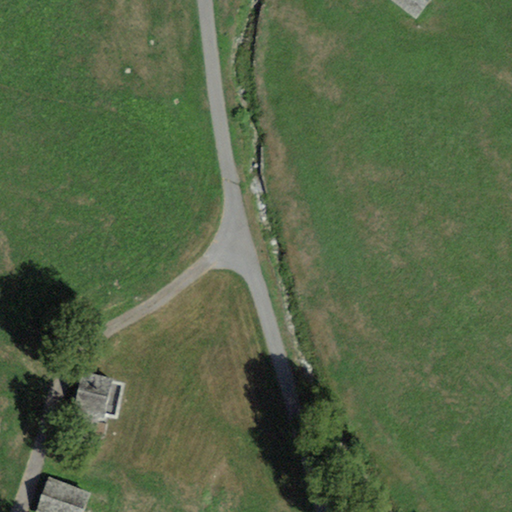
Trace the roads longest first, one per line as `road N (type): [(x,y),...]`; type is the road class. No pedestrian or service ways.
road 1 (unclassified): [(205,0),(241,246),(328,511)]
road 2 (track): [(241,246),(82,350),(63,373),(18,511)]
